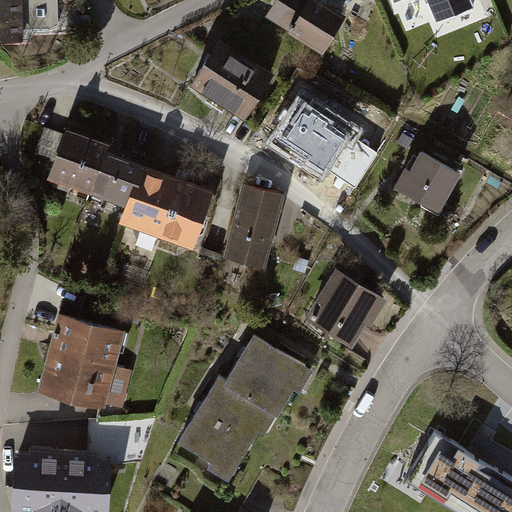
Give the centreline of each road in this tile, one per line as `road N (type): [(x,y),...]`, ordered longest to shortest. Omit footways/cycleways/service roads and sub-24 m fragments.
road 1 (residential): [(64,75),(254,161),(437,312)]
road 2 (residential): [(0,392),(26,275),(26,223),(1,104)]
road 3 (residential): [(437,312),(394,371),(324,511)]
